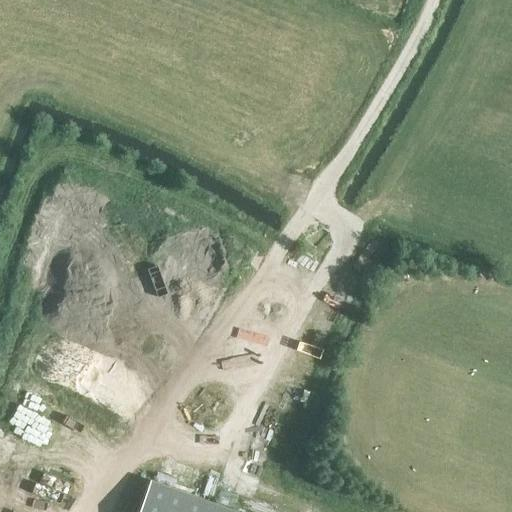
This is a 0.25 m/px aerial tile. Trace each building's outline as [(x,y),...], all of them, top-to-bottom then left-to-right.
[(0,359),(0,391),(46,406),(54,381),(20,370),(26,353),(72,367),(78,350),(0,325),(0,326),(0,338),(12,342),(8,355),(13,357),(11,363),(0,359)] [(308,344),(327,355),(336,339),(318,328),(308,344)] [(316,379),(321,367),(309,362),(304,374),(316,379)] [(12,423),(1,429),(16,458),(27,452),(12,423)] [(40,511),(44,488),(34,487),(30,511),(40,511)]
